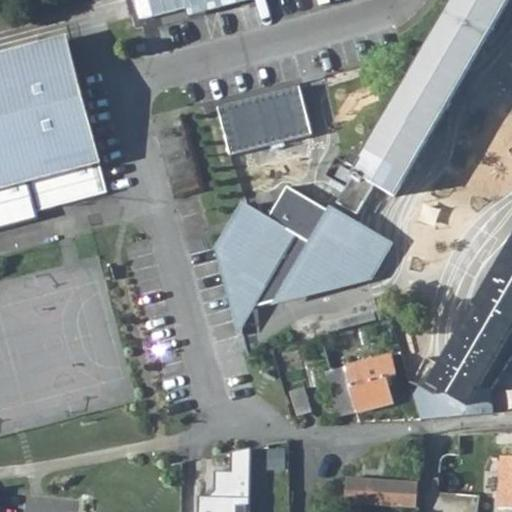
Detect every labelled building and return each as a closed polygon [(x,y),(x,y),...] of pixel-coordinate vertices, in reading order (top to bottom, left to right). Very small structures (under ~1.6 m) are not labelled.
[(134,0),(139,20),(190,7),(191,15),(252,0),(134,0)] [(457,0),(453,8),(491,31),(509,0),(457,0)] [(453,8),(430,47),(469,69),(491,31),(453,8)] [(0,227),(38,218),(36,211),(107,192),(67,41),(0,59),(0,227)] [(469,69),(430,47),(392,112),(399,117),(402,112),(426,126),(433,130),(469,69)] [(215,106),(226,152),(311,132),(300,86),(215,106)] [(358,170),(338,204),(357,215),(375,185),(384,191),(394,196),(433,130),(426,126),(402,112),(399,117),(392,112),(363,161),(354,156),(348,165),(358,170)] [(336,157),(348,165),(354,156),(356,151),(343,144),(336,157)] [(357,215),(367,220),(384,191),(375,185),(357,215)] [(220,252),(235,312),(251,308),(368,278),(382,254),(373,248),(378,240),(288,187),(269,218),(247,205),(220,252)] [(382,254),(387,245),(378,240),(373,248),(382,254)] [(511,243),(436,372),(430,369),(424,379),(469,406),(479,390),(494,387),(511,358),(511,243)] [(235,312),(239,331),(251,308),(235,312)] [(327,372),(338,417),(393,403),(386,377),(396,375),(392,355),(327,372)] [(291,391),(297,416),(310,413),(304,388),(291,391)] [(288,466),(289,445),(271,444),(270,465),(288,466)] [(249,511),(251,448),(230,452),(230,472),(214,472),(214,491),(208,496),(198,496),(197,511),(249,511)] [(504,495),(502,511),(511,511),(511,460),(496,460),(494,495),(504,495)] [(393,481),(346,478),(345,503),(392,506),(393,481)] [(423,482),(393,481),(392,506),(421,507),(423,482)]
